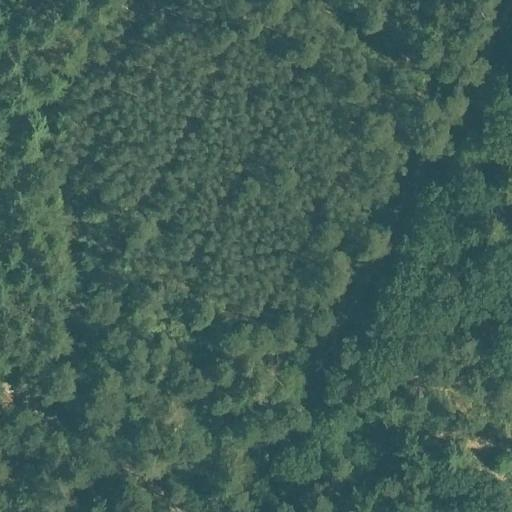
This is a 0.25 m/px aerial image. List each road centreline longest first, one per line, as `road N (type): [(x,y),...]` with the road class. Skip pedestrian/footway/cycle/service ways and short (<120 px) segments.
road 1 (track): [(470,94),(244,511)]
road 2 (track): [(0,370),(208,511)]
road 3 (track): [(322,0),(470,94)]
